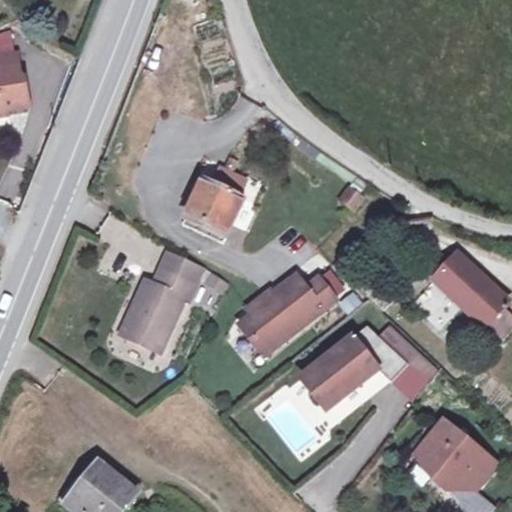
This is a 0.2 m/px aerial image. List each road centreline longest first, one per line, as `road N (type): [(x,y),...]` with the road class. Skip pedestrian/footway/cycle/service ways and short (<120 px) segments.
road 1 (unclassified): [(511,232),(487,229),(395,185),(315,132),(274,93),(231,0)]
road 2 (secondary): [(0,340),(137,0)]
